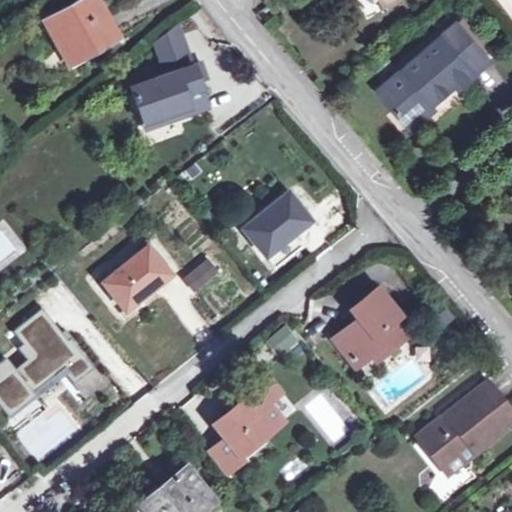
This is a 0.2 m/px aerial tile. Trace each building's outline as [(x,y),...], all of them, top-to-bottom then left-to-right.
[(78,52),(80,58),(115,37),(94,0),(85,0),(43,24),(64,60),(78,52)] [(191,66),(177,24),(151,43),(159,66),(151,69),(144,76),(146,82),(130,87),(141,125),(187,109),(189,116),(206,110),(197,84),(205,80),(199,63),(191,66)] [(406,127),(430,106),(455,85),(458,89),(488,63),(455,25),(376,92),(406,127)] [(78,52),(64,60),(67,65),(80,58),(78,52)] [(435,112),(430,106),(406,127),(411,133),(435,112)] [(187,109),(141,125),(144,133),(189,116),(187,109)] [(263,257),(308,223),(286,194),(240,229),(263,257)] [(123,312),(169,276),(145,246),(99,282),(123,312)] [(357,321),(332,340),(354,368),(369,356),(374,363),(406,337),(393,321),(399,316),(377,290),(350,312),(357,321)] [(4,358),(0,361),(0,409),(6,418),(34,396),(32,394),(61,371),(72,385),(93,369),(69,339),(66,341),(41,309),(11,332),(27,353),(22,357),(25,360),(13,370),(4,358)] [(287,322),(264,339),(277,357),(300,340),(287,322)] [(103,382),(93,369),(72,385),(82,398),(103,382)] [(269,381),(256,391),(242,403),(228,414),(213,426),(221,436),(206,450),(224,472),(238,461),(239,459),(237,457),(281,423),(266,403),(279,394),(269,381)] [(456,454),(462,462),(511,421),(511,416),(485,382),(443,416),(435,422),(416,438),(439,468),(456,454)] [(228,414),(242,403),(237,398),(224,409),(228,414)] [(456,454),(439,468),(445,476),(462,462),(456,454)] [(138,504),(143,511),(197,511),(211,501),(185,468),(138,504)]
